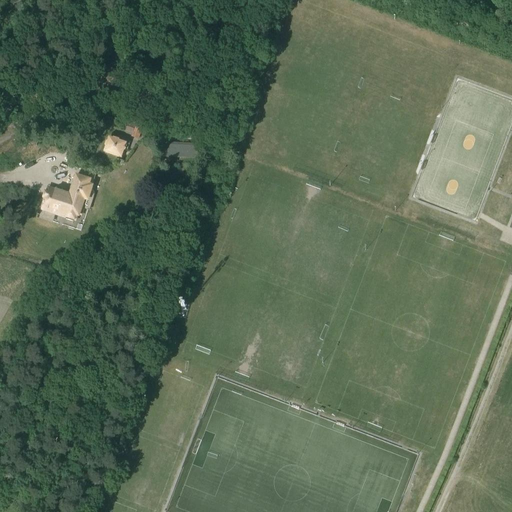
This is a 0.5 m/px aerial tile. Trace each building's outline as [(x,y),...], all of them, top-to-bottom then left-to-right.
[(118,85),(121,73),(105,68),(101,80),(118,85)] [(183,128),(184,114),(167,113),(166,127),(183,128)] [(139,140),(142,129),(135,127),(132,137),(139,140)] [(121,143),(110,139),(106,153),(122,158),(125,148),(127,149),(129,142),(122,140),(121,143)] [(92,182),(93,177),(80,172),(79,177),(75,176),(69,195),(48,189),(46,193),(44,192),(43,198),(44,198),(40,210),(41,210),(39,218),(51,222),(54,213),(65,216),(65,219),(73,222),(76,219),(78,212),(82,213),(83,210),(80,209),(89,181),(92,182)]
